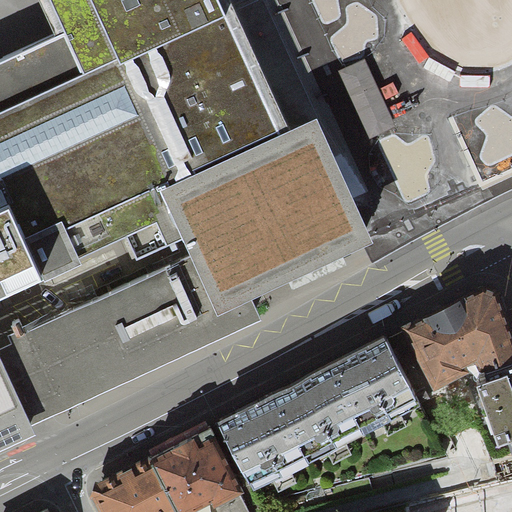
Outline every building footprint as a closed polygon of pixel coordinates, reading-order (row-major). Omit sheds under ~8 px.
[(35,0),(49,30),(0,52),(0,217),(6,215),(38,286),(129,244),(134,257),(180,236),(188,252),(217,312),(251,296),(368,240),(313,117),(277,132),(216,0),(35,0)] [(366,59),(339,71),(371,139),(397,127),(366,59)] [(0,217),(0,305),(38,286),(6,215),(0,217)] [(217,312),(188,252),(22,323),(15,308),(6,312),(12,324),(6,327),(9,334),(0,338),(0,366),(24,417),(256,306),(251,296),(217,312)] [(407,326),(440,390),(472,375),(475,383),(511,369),(511,341),(495,293),(480,288),(464,297),(426,316),(407,326)] [(255,500),(439,450),(382,337),(217,421),(246,478),(244,479),(255,500)] [(0,437),(28,424),(24,417),(0,366),(0,437)] [(511,369),(475,383),(500,455),(509,451),(511,450),(511,369)] [(251,511),(208,423),(146,455),(174,511),(251,511)] [(88,484),(101,511),(174,511),(146,455),(88,484)]
